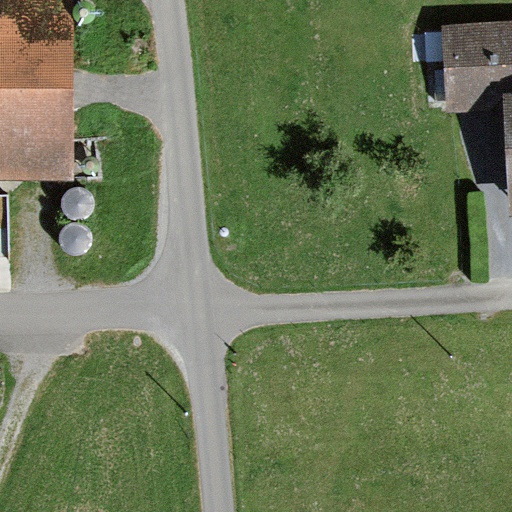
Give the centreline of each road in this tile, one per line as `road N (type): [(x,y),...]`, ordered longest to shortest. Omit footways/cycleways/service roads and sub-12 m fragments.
road 1 (unclassified): [(220,511),(158,0)]
road 2 (track): [(46,305),(0,461)]
